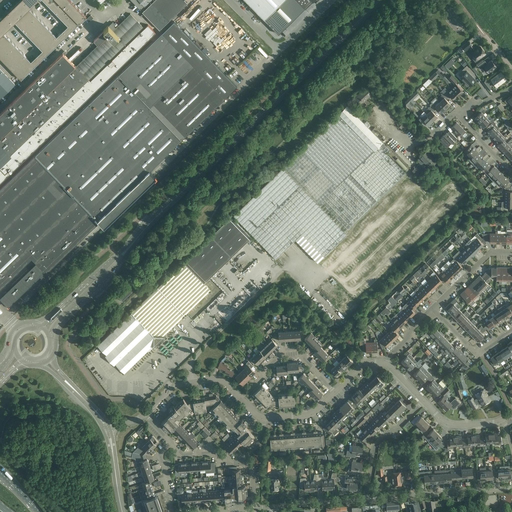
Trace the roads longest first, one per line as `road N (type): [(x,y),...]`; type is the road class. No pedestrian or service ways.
road 1 (secondary): [(136,239),(380,0)]
road 2 (residential): [(365,500),(511,490)]
road 3 (unclassified): [(331,0),(282,47),(227,0)]
road 4 (residential): [(240,398),(284,350),(299,349),(334,392)]
road 5 (residential): [(365,500),(372,447),(423,401)]
